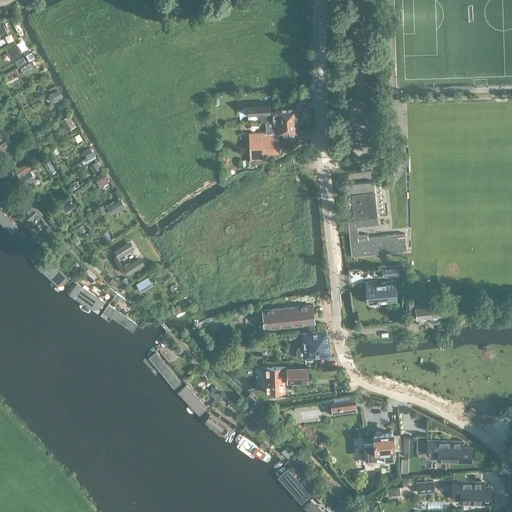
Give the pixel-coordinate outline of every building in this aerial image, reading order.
[(173,4),(174,17),(186,16),(184,0),(173,0),(174,4),(173,4)] [(11,58),(20,52),(16,44),(6,49),(11,58)] [(51,92),(50,94),(49,97),(51,102),(54,102),(62,97),(57,90),(52,94),(51,92)] [(269,103),(250,103),(251,112),(261,112),(263,112),(269,112),(269,104),(269,103)] [(269,112),(263,112),(263,121),(265,121),(274,121),(274,120),(279,120),(279,121),(297,120),(296,114),(297,114),(297,110),(296,109),(296,108),(278,109),(278,112),(274,112),(272,112),(269,112)] [(61,121),(66,131),(74,126),(69,117),(61,121)] [(280,147),(279,133),(297,132),(297,130),(298,130),(298,126),(297,126),(297,120),(279,121),(279,120),(274,120),(274,121),(265,121),(265,133),(252,133),(248,133),(250,161),(264,160),(264,153),(268,153),(280,153),(280,147)] [(0,145),(0,153),(1,155),(12,148),(7,141),(0,145)] [(93,155),(89,148),(83,151),(87,158),(93,155)] [(90,166),(93,172),(100,168),(96,162),(90,166)] [(18,176),(25,172),(21,167),(15,171),(18,176)] [(29,172),(22,177),(26,183),(34,179),(29,172)] [(109,180),(105,174),(97,180),(100,185),(109,180)] [(8,181),(0,187),(0,192),(4,197),(14,188),(8,181)] [(344,184),(345,193),(341,193),(343,207),(346,207),(351,256),(406,250),(405,233),(364,237),(364,234),(355,235),(355,226),(378,224),(374,181),(344,184)] [(75,206),(69,197),(64,200),(70,209),(75,206)] [(120,200),(107,208),(111,214),(115,211),(124,206),(123,204),(121,201),(120,200)] [(0,206),(0,220),(11,234),(18,228),(0,206)] [(29,214),(27,216),(31,221),(38,214),(34,209),(34,210),(33,210),(29,214)] [(51,217),(48,220),(55,228),(58,224),(51,217)] [(20,229),(13,236),(33,259),(40,253),(20,229)] [(119,258),(134,248),(129,240),(113,250),(119,258)] [(63,246),(61,245),(58,241),(53,246),(58,251),(63,246)] [(68,278),(44,256),(36,265),(55,283),(61,283),(63,284),(68,278)] [(128,275),(144,264),(140,257),(123,267),(128,275)] [(382,268),(383,277),(399,275),(398,266),(382,268)] [(88,268),(82,274),(89,280),(91,282),(93,279),(93,280),(97,276),(88,268)] [(136,284),(140,291),(152,283),(148,277),(136,284)] [(376,281),(366,282),(368,300),(377,299),(377,303),(397,301),(395,282),(376,284),(376,281)] [(76,282),(68,292),(91,308),(93,306),(97,305),(99,307),(103,302),(76,282)] [(117,293),(110,287),(108,290),(109,291),(115,296),(117,293)] [(125,299),(117,293),(115,296),(112,299),(116,302),(118,299),(123,302),(125,299)] [(413,298),(404,298),(405,310),(414,310),(413,298)] [(439,302),(415,305),(417,319),(429,317),(430,322),(432,324),(438,323),(440,321),(439,316),(441,316),(439,302)] [(109,304),(104,311),(132,332),(137,325),(109,304)] [(314,322),(312,304),(263,310),(265,328),(308,323),(309,332),(315,331),(314,322)] [(467,308),(468,316),(475,314),(474,306),(467,308)] [(330,356),(328,338),(327,338),(326,330),(315,331),(309,332),(302,332),(303,347),(297,347),(295,350),(296,357),(299,359),(300,359),(304,358),(309,358),(330,356)] [(168,335),(162,340),(167,345),(172,340),(168,335)] [(156,352),(149,358),(174,388),(180,383),(164,362),(164,361),(163,360),(162,361),(156,352)] [(267,392),(267,393),(284,392),(283,392),(283,380),(287,380),(287,381),(309,380),(309,366),(287,366),(287,367),(285,368),(284,366),(266,367),(267,367),(267,392)] [(186,385),(178,392),(189,404),(194,404),(196,406),(196,410),(196,411),(199,414),(207,407),(186,385)] [(225,395),(221,392),(215,387),(210,393),(215,398),(210,404),(214,408),(225,395)] [(252,404),(257,399),(249,393),(245,397),(252,404)] [(356,402),(332,405),(333,414),(358,410),(356,402)] [(238,414),(237,416),(246,423),(247,421),(251,416),(252,415),(250,414),(248,412),(246,414),(241,410),(238,414)] [(264,420),(265,418),(267,415),(261,410),(259,413),(257,415),(264,420)] [(209,416),(208,415),(204,421),(205,422),(210,426),(209,427),(215,431),(216,430),(222,434),(225,434),(227,433),(228,430),(227,428),(216,420),(217,419),(210,414),(209,416)] [(246,423),(243,426),(251,433),(259,423),(251,416),(247,421),(246,423)] [(401,451),(400,435),(392,435),(392,434),(382,435),(380,433),(375,434),(373,436),(372,436),(372,443),(364,444),(366,459),(366,462),(395,459),(395,452),(401,451)] [(413,435),(403,435),(403,452),(413,452),(413,435)] [(242,436),(238,442),(266,461),(270,456),(242,436)] [(439,460),(471,461),(471,447),(462,447),(462,441),(428,440),(428,454),(439,454),(439,460)] [(293,452),(287,445),(282,450),(288,457),(293,452)] [(299,457),(294,462),(301,469),(306,465),(299,457)] [(287,469),(279,477),(284,483),(287,481),(292,485),(291,491),(295,495),(297,493),(303,500),(310,494),(287,469)] [(433,480),(417,482),(418,492),(434,490),(433,480)] [(453,481),(452,497),(461,497),(461,502),(490,503),(491,487),(484,487),(484,482),(453,481)] [(399,484),(391,484),(392,494),(400,494),(399,484)] [(310,501),(304,506),(309,511),(322,511),(323,511),(317,506),(316,507),(310,501)] [(338,508),(341,511),(342,511),(347,508),(344,503),(338,508)]
